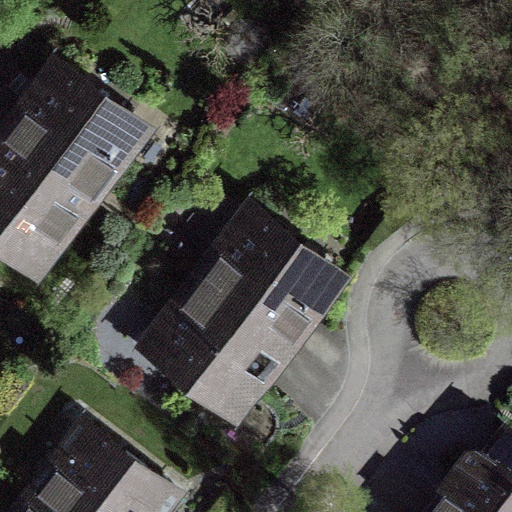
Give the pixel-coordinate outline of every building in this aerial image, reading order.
[(5,127),(89,189),(121,146),(113,140),(133,113),(58,57),(5,127)] [(89,189),(5,127),(0,134),(0,233),(27,253),(58,210),(68,217),(89,189)] [(326,262),(254,207),(202,274),(284,337),(315,296),(306,289),(326,262)] [(253,378),(284,337),(202,274),(151,341),(223,395),(242,370),(253,378)] [(162,478),(89,422),(38,489),(68,511),(152,511),(153,511),(142,503),(162,478)] [(448,509),(451,511),(511,511),(511,451),(509,449),(492,473),(481,465),(477,464),(473,464),(469,465),(465,468),(463,472),(461,477),(462,482),(464,486),(448,509)] [(68,511),(38,489),(19,511),(68,511)]
